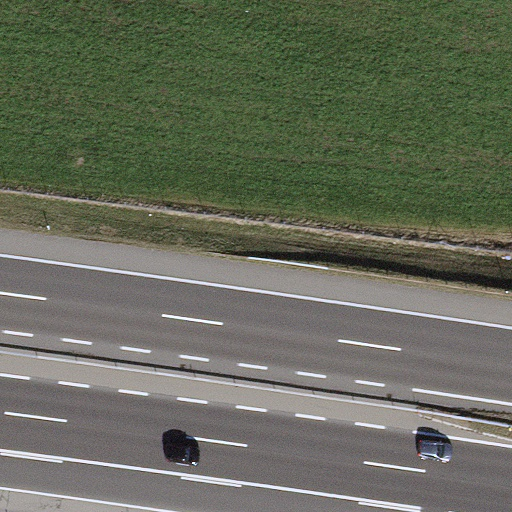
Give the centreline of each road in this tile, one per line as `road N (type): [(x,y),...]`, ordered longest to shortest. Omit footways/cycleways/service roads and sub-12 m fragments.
road 1 (motorway): [(511,363),(0,290)]
road 2 (motorway): [(0,414),(511,486)]
